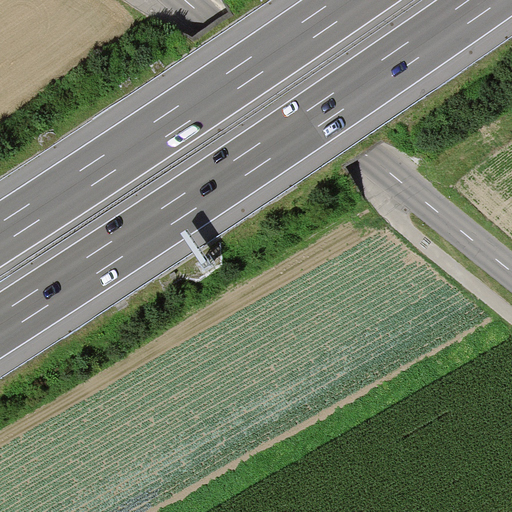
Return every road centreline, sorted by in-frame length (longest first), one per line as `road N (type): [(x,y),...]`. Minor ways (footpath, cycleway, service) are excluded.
road 1 (motorway): [(0,325),(486,0)]
road 2 (tertiary): [(511,271),(185,0)]
road 3 (motorway): [(351,0),(0,234)]
